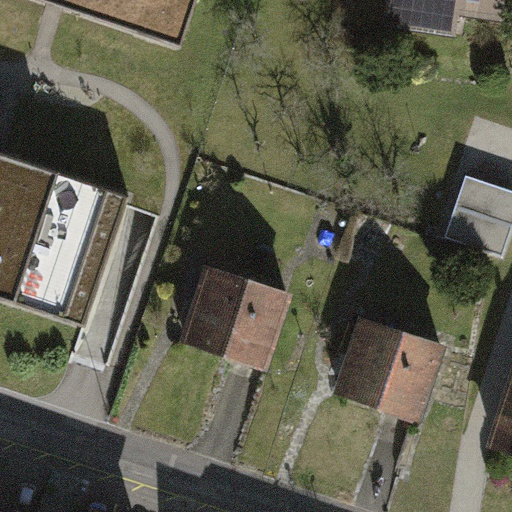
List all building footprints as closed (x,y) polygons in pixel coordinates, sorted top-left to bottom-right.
[(38,0),(183,48),(198,0),(38,0)] [(505,0),(388,0),(385,25),(460,36),(463,16),(502,21),(505,0)] [(0,153),(0,298),(86,327),(130,197),(0,153)] [(454,239),(511,256),(511,188),(473,177),(454,239)] [(211,266),(186,345),(267,370),(292,292),(211,266)] [(362,321),(337,400),(418,426),(443,347),(362,321)] [(511,393),(492,454),(511,460),(511,393)]
